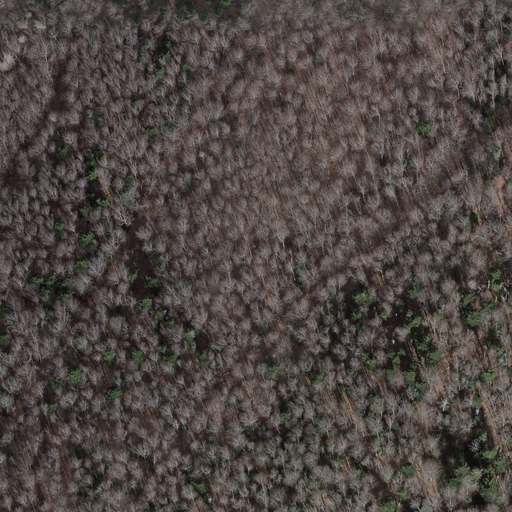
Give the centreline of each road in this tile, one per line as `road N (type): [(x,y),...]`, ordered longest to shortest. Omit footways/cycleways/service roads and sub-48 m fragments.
road 1 (track): [(139,511),(306,300),(403,235),(471,159),(511,132)]
road 2 (track): [(270,0),(148,213),(0,436)]
road 3 (track): [(422,485),(475,301),(511,226)]
